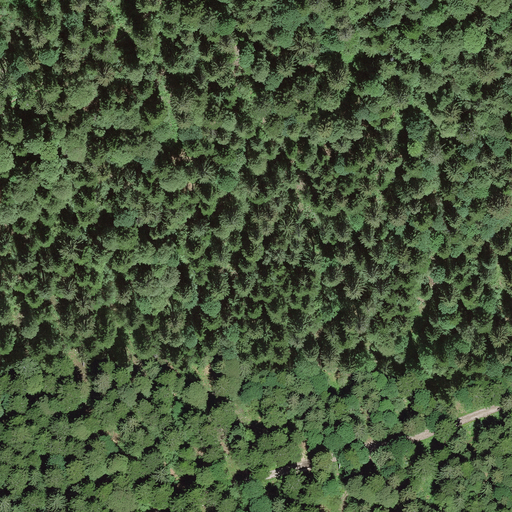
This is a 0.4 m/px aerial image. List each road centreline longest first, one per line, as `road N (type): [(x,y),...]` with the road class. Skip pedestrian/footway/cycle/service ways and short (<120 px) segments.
road 1 (track): [(148,511),(188,493),(372,452),(511,399)]
road 2 (track): [(0,109),(81,70),(168,0)]
